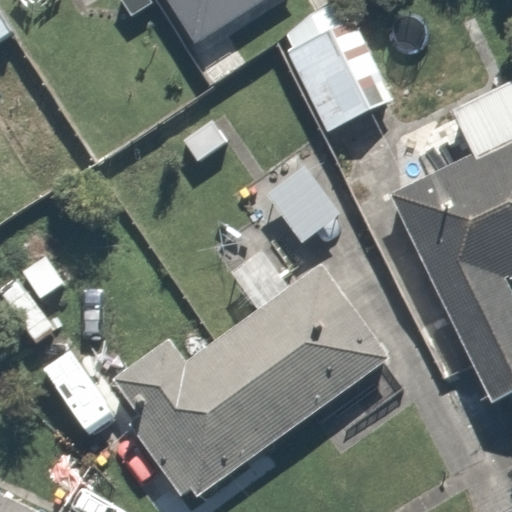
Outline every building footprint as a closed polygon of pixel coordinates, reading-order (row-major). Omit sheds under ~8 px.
[(297,0),(273,0),(280,10),(297,0)] [(0,1),(0,40),(17,30),(0,1)] [(339,7),(279,35),(323,129),(387,99),(379,84),(415,67),(385,3),(346,21),(339,7)] [(470,163),(391,204),(499,411),(511,404),(511,274),(510,271),(511,269),(511,75),(443,111),(470,163)] [(296,160),(252,195),(296,251),(341,216),(296,160)] [(396,363),(331,272),(194,371),(171,338),(102,388),(190,510),(396,363)] [(0,511),(22,511),(0,499),(0,511)]
